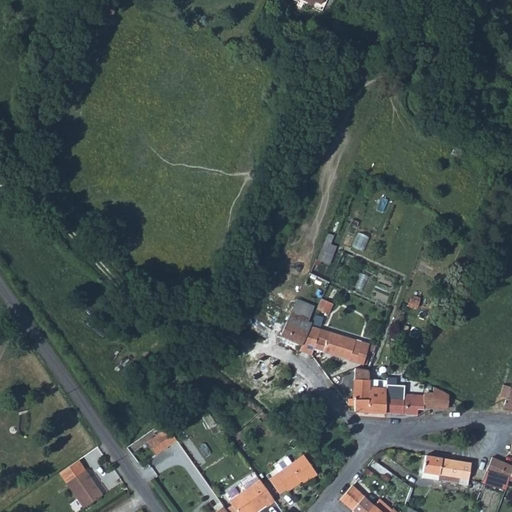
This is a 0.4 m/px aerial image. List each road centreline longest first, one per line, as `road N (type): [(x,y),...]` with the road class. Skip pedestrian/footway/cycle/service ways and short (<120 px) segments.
road 1 (unclassified): [(0,286),(158,511)]
road 2 (unclassified): [(327,499),(372,444),(408,429),(511,419)]
